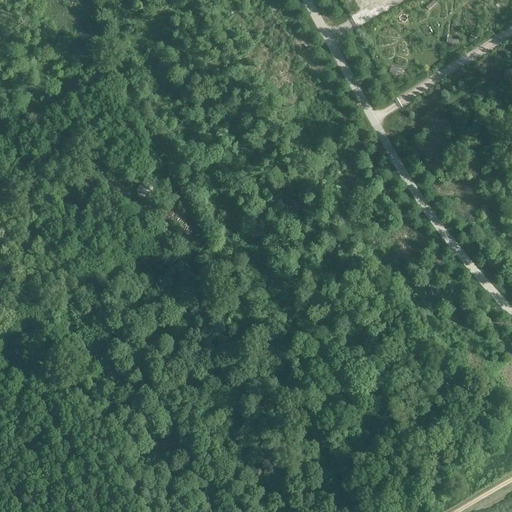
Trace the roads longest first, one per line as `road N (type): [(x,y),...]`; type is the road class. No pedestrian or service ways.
road 1 (unclassified): [(511,311),(430,219),(307,0)]
road 2 (unknown): [(378,129),(415,123),(511,63)]
